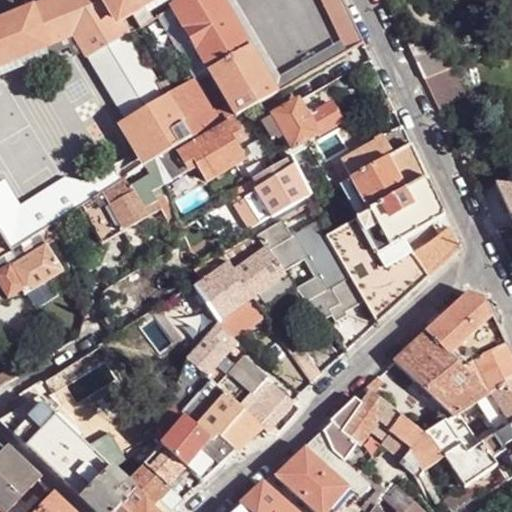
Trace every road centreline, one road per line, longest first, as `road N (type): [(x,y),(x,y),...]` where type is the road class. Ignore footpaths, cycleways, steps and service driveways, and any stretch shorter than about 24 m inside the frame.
road 1 (residential): [(481,255),(360,0)]
road 2 (residential): [(311,415),(481,255)]
road 3 (residential): [(205,511),(311,415)]
